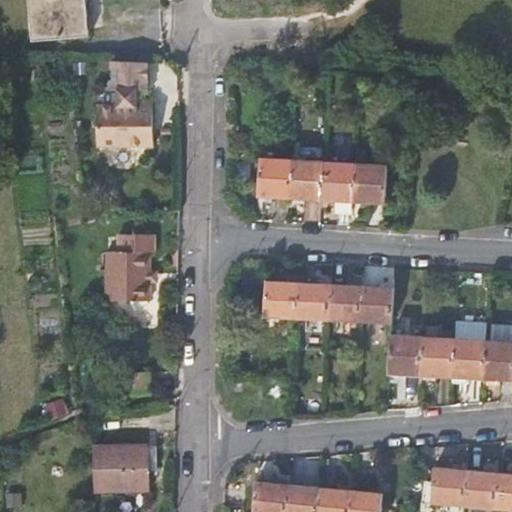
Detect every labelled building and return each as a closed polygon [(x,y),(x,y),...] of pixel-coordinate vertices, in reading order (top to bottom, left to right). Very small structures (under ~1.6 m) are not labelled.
[(30,0),(33,19),(62,34),(92,35),(87,0),(30,0)] [(271,0),(221,0),(222,16),(272,11),(271,0)] [(337,202),(351,202),(352,166),(357,73),(327,70),(323,164),(321,200),(321,207),(337,208),(337,202)] [(155,148),(155,104),(138,104),(138,108),(99,108),(99,148),(155,148)] [(276,199),(292,199),(293,163),(262,162),(261,204),(276,205),(276,199)] [(323,164),(293,163),(292,199),(321,200),(323,164)] [(385,167),(352,166),(351,202),(350,209),(367,209),(367,203),(383,203),(385,167)] [(151,301),(152,252),(156,252),(156,235),(122,234),(121,252),(109,251),(108,300),(151,301)] [(264,318),(295,319),(296,283),(265,282),(264,318)] [(327,285),(296,283),(295,319),(325,321),(327,285)] [(358,286),(327,285),(325,321),(357,322),(358,286)] [(390,288),(358,286),(357,322),(389,324),(390,288)] [(449,374),(483,376),(484,341),(485,325),(453,323),(453,339),(450,339),(449,374)] [(419,373),(449,374),(450,339),(436,338),(436,325),(420,324),(420,337),(419,373)] [(490,341),(484,341),(483,376),(483,381),(497,382),(497,377),(511,377),(511,327),(490,327),(490,341)] [(420,337),(389,336),(387,371),(419,373),(420,337)] [(153,376),(123,376),(123,395),(152,396),(153,376)] [(284,385),(265,385),(265,401),(283,401),(284,385)] [(157,448),(94,449),(95,492),(149,491),(149,469),(158,468),(157,448)] [(432,504),(461,505),(462,471),(434,470),(432,504)] [(495,473),(462,471),(461,505),(493,507),(495,473)] [(511,474),(495,473),(493,507),(511,507),(511,474)] [(255,511),(286,511),(288,485),(257,483),(255,511)] [(286,511),(316,511),(317,486),(288,485),(286,511)] [(316,511),(348,511),(349,488),(317,486),(316,511)] [(379,511),(380,489),(349,488),(348,511),(379,511)]
